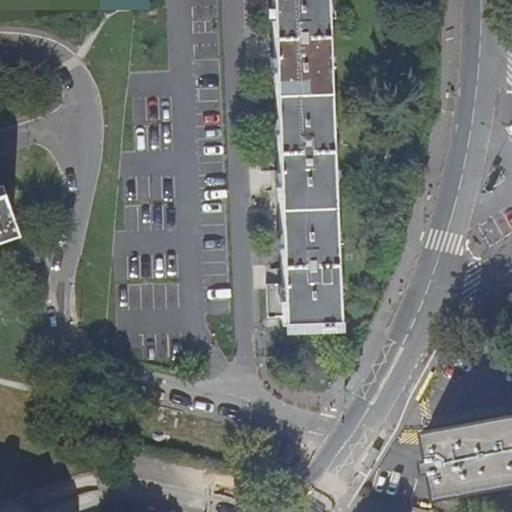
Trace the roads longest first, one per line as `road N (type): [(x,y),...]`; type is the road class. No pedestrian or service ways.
road 1 (residential): [(349,436),(247,398),(123,373),(89,354),(67,311),(63,252),(80,92),(68,66),(43,49),(0,44)]
road 2 (tertiary): [(417,317),(462,173),(482,0)]
road 3 (tertiary): [(349,436),(417,317)]
